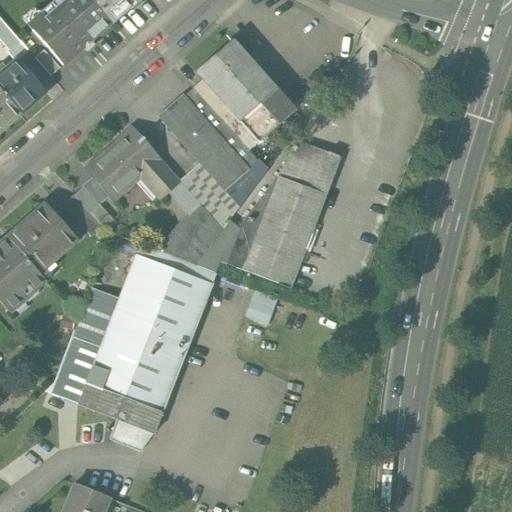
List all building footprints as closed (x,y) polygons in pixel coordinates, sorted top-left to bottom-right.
[(54,0),(40,13),(44,18),(30,30),(62,67),(82,49),(83,51),(92,43),(91,41),(110,24),(88,0),(54,0)] [(88,0),(110,24),(130,7),(131,9),(140,1),(138,0),(88,0)] [(294,114),(232,43),(195,75),(201,83),(257,146),(294,114)] [(43,51),(34,59),(50,77),(59,69),(43,51)] [(4,74),(1,69),(0,69),(0,93),(19,115),(43,94),(16,63),(4,74)] [(257,146),(201,83),(193,90),(249,153),(257,146)] [(249,153),(193,90),(182,99),(181,98),(157,118),(198,166),(190,173),(230,218),(265,172),(249,153)] [(0,93),(0,131),(19,115),(0,93)] [(131,131),(84,171),(92,180),(107,198),(112,203),(139,181),(159,205),(167,198),(190,217),(161,253),(195,266),(227,223),(230,218),(190,173),(177,184),(131,131)] [(301,145),(237,230),(227,223),(195,266),(211,273),(215,262),(286,290),(337,161),(301,145)] [(92,180),(73,197),(88,215),(103,231),(111,223),(97,207),(107,198),(92,180)] [(88,215),(73,197),(62,207),(78,224),(88,215)] [(43,208),(8,239),(36,271),(50,259),(52,262),(74,242),(43,208)] [(8,239),(0,245),(0,304),(8,313),(45,281),(36,271),(8,239)] [(138,245),(113,312),(85,302),(55,383),(44,393),(114,422),(142,434),(150,437),(213,274),(211,273),(195,266),(161,253),(138,245)] [(248,315),(271,324),(280,299),(257,290),(248,315)] [(142,434),(114,422),(107,439),(136,451),(142,434)] [(102,511),(108,499),(74,485),(63,511),(102,511)]
